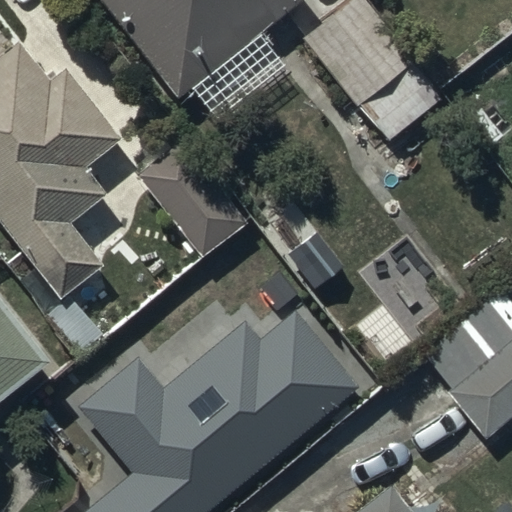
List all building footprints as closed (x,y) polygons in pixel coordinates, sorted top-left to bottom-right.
[(95,0),(177,103),(206,81),(224,104),(274,64),(254,37),(301,0),(95,0)] [(386,143),(440,101),(362,0),(354,0),(300,42),(386,143)] [(0,230),(56,302),(99,268),(66,227),(105,198),(83,169),(118,142),(63,72),(48,83),(16,43),(0,55),(0,230)] [(511,304),(500,290),(420,352),(451,391),(445,396),(482,442),(511,417),(511,304)] [(0,402),(46,367),(0,308),(0,402)] [(206,511),(356,389),(294,314),(259,343),(244,323),(162,391),(135,358),(73,409),(129,476),(84,511),(206,511)] [(408,511),(391,489),(360,511),(408,511)]
